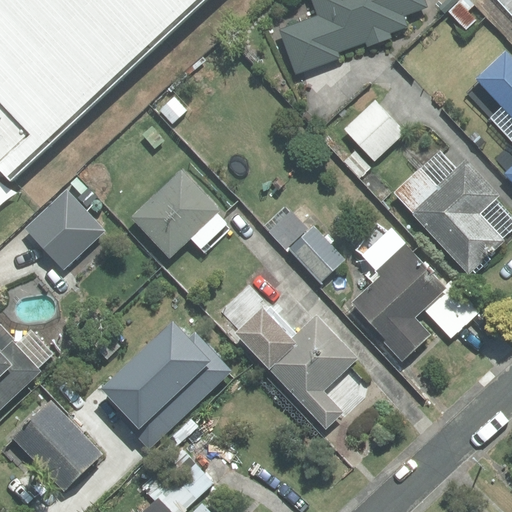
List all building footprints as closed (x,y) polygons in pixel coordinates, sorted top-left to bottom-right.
[(0,0),(0,180),(10,171),(20,181),(221,0),(0,0)] [(282,30),(297,73),(340,57),(338,52),(366,42),(367,46),(390,38),(388,32),(406,26),(401,15),(425,6),(423,0),(313,0),(319,16),(282,30)] [(479,4),(475,0),(461,0),(452,10),(469,27),(481,16),(474,9),(479,4)] [(511,0),(497,0),(511,15),(511,0)] [(511,139),(511,167),(505,174),(511,181),(511,56),(506,51),(477,79),(481,83),(469,94),(511,139)] [(345,129),(375,160),(405,131),(375,101),(345,129)] [(396,193),(469,273),(505,241),(502,238),(511,229),(511,216),(496,199),(500,196),(466,159),(456,169),(441,152),(396,193)] [(132,217),(171,257),(190,238),(204,253),(230,229),(215,214),(220,209),(182,169),(132,217)] [(29,231),(63,267),(103,230),(69,193),(29,231)] [(289,211),(270,230),(322,282),(345,258),(314,227),(309,231),(289,211)] [(352,302),(402,359),(430,332),(416,318),(425,310),(447,288),(445,286),(391,230),(388,233),(378,223),(358,251),(380,277),(352,302)] [(447,288),(425,310),(451,337),(479,311),(451,281),(445,286),(447,288)] [(235,333),(326,428),(343,412),(322,391),(356,358),(316,317),(297,336),(249,286),(222,311),(239,329),(235,333)] [(189,338),(173,322),(102,389),(140,429),(135,433),(150,448),(232,371),(195,332),(189,338)] [(0,411),(41,371),(12,341),(14,339),(0,324),(0,411)] [(13,438),(65,491),(103,454),(51,401),(13,438)] [(172,511),(158,497),(141,511),(172,511)]
